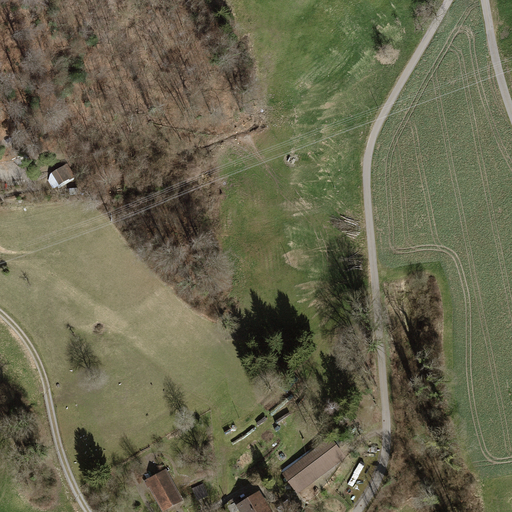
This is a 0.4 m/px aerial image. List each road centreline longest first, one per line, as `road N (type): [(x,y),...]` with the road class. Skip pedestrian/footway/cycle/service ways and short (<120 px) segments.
road 1 (residential): [(357,511),(386,450),(367,171),(373,140),(451,0)]
road 2 (track): [(89,511),(61,454),(38,361),(0,311)]
